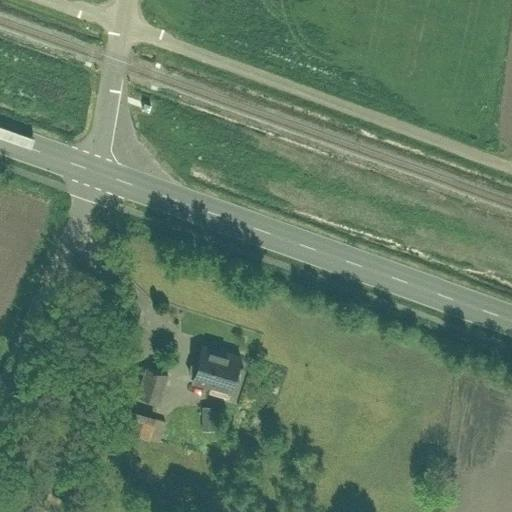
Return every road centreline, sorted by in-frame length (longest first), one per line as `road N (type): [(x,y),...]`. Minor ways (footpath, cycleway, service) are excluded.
road 1 (primary): [(511,307),(87,168)]
road 2 (residential): [(123,23),(511,161)]
road 3 (unclassified): [(0,358),(87,168)]
road 4 (unclassified): [(87,168),(123,23)]
road 5 (unknown): [(388,0),(511,42)]
